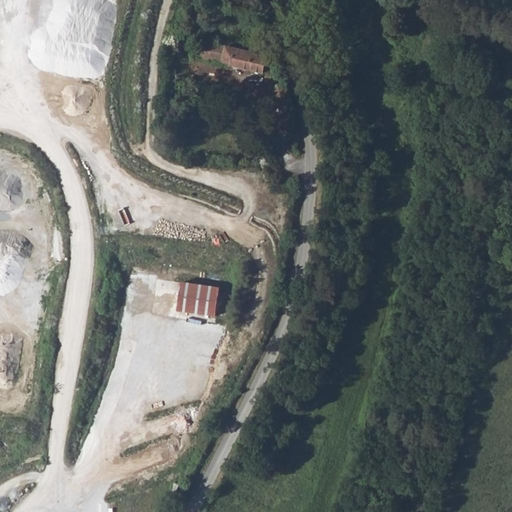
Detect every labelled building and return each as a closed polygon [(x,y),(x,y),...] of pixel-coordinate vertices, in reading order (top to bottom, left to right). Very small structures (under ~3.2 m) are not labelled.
[(200,40),(197,57),(208,61),(209,58),(231,64),(231,67),(261,73),(265,55),(200,40)] [(275,63),(272,66),(273,69),(275,71),(273,72),(275,87),(272,88),(277,108),(291,105),(282,70),(279,70),(279,65),(275,63)] [(218,315),(221,284),(182,281),(179,311),(218,315)] [(204,381),(180,424),(203,436),(226,393),(204,381)] [(144,470),(131,470),(132,486),(145,485),(144,470)] [(8,511),(8,492),(0,491),(0,511),(8,511)] [(146,511),(146,497),(109,499),(109,511),(146,511)]
